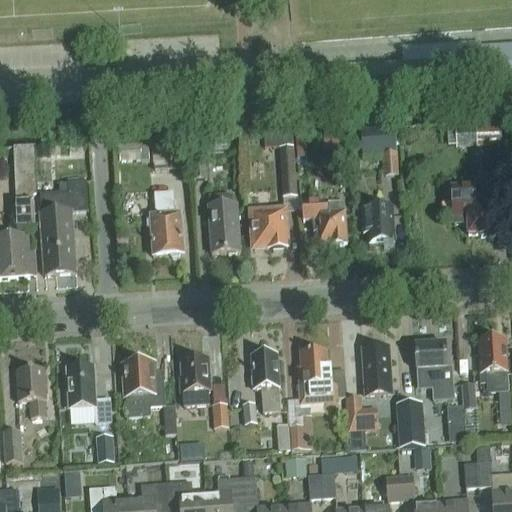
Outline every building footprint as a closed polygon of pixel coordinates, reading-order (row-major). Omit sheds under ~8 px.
[(257,48),(258,57),(268,57),(267,47),(257,48)] [(482,90),(511,87),(511,47),(480,50),(480,63),(459,65),(461,88),(482,86),(482,90)] [(461,88),(459,65),(459,64),(357,71),(321,74),(323,105),(370,102),(369,97),(384,96),(384,100),(461,95),(461,88)] [(501,147),(500,126),(456,128),(457,149),(501,147)] [(394,156),(392,131),(359,133),(361,158),(394,156)] [(410,148),(418,141),(410,131),(401,138),(410,148)] [(346,136),(322,137),(322,150),(347,149),(346,136)] [(291,137),(265,139),(266,152),(278,151),(281,199),(288,198),(296,198),(291,137)] [(181,147),(184,147),(183,141),(172,142),(172,144),(152,146),(154,173),(183,171),(181,147)] [(200,143),(192,143),(192,152),(200,151),(200,143)] [(148,146),(118,149),(120,165),(149,163),(148,146)] [(18,233),(35,232),(34,151),(13,153),(18,233)] [(204,154),(191,155),(193,184),(206,183),(204,154)] [(72,216),(86,215),(84,186),(68,187),(69,196),(42,198),(43,217),(40,218),(44,280),(76,278),(72,216)] [(495,239),(498,239),(496,205),(476,206),(475,191),(452,192),(454,221),(467,221),(468,240),(479,239),(479,240),(482,240),(482,242),(496,241),(495,239)] [(150,233),(152,261),(170,260),(172,262),(179,262),(180,259),(183,259),(180,217),(174,218),(172,198),(154,200),(156,219),(149,219),(149,221),(147,223),(147,230),(150,233)] [(207,211),(210,258),(240,256),(237,209),(233,210),(232,199),(208,201),(209,211),(207,211)] [(319,250),(348,248),(345,217),(343,217),(342,206),(302,209),(303,227),(313,226),(314,238),(318,238),(319,250)] [(370,249),(395,247),(392,212),(364,214),(362,216),(364,240),(369,239),(370,249)] [(128,227),(127,215),(118,216),(119,227),(128,227)] [(284,251),(287,251),(284,216),(251,219),(254,253),(273,252),(273,256),(284,255),(284,251)] [(0,283),(38,281),(37,258),(30,258),(29,238),(0,240),(0,283)] [(488,397),(507,396),(505,346),(498,346),(498,344),(480,345),(482,378),(487,378),(488,397)] [(431,346),(413,347),(414,361),(417,361),(417,375),(418,375),(418,379),(419,379),(420,393),(433,392),(434,406),(455,405),(453,371),(448,372),(447,348),(431,348),(431,346)] [(366,401),(391,399),(388,350),(363,352),(366,401)] [(297,371),(299,404),(332,401),(342,401),(340,373),(328,374),(326,355),(299,357),(301,370),(297,371)] [(263,418),(281,417),(277,358),(265,359),(265,356),(255,357),(255,359),(252,360),(254,395),(262,394),(263,418)] [(182,382),(180,382),(181,397),(183,397),(184,411),(208,409),(207,396),(211,396),(208,363),(181,366),(182,382)] [(149,413),(165,412),(163,375),(155,376),(154,367),(142,368),(139,365),(130,366),(128,369),(125,369),(126,388),(122,388),(122,400),(125,400),(127,424),(150,422),(149,413)] [(96,428),(112,427),(111,403),(96,404),(94,370),(68,372),(70,413),(95,412),(96,428)] [(32,422),(48,422),(46,405),(47,405),(46,373),(17,375),(19,407),(30,406),(32,422)] [(463,412),(476,411),(475,387),(462,388),(463,412)] [(348,437),(377,436),(376,412),(361,413),(360,401),(346,402),(348,437)] [(421,408),(399,409),(401,451),(424,450),(421,408)] [(228,433),(226,409),(212,410),(214,434),(228,433)] [(255,429),(254,409),(243,410),(245,430),(255,429)] [(175,411),(164,412),(166,440),(165,440),(166,462),(178,461),(175,411)] [(310,422),(301,423),(301,432),(290,433),(292,455),(312,453),(310,422)] [(277,428),(278,454),(279,455),(291,454),(289,428),(277,428)] [(463,433),(451,434),(451,444),(464,443),(463,433)] [(24,468),(22,435),(4,436),(6,469),(24,468)] [(350,456),(366,455),(365,437),(349,438),(350,456)] [(112,442),(96,443),(97,456),(113,455),(112,442)] [(476,452),(478,469),(479,492),(492,492),(489,451),(476,452)] [(321,463),(322,479),(333,478),(332,462),(321,463)] [(285,465),(286,482),(306,481),(305,464),(285,465)] [(249,481),(254,481),(253,465),(244,466),(245,481),(249,481)] [(466,493),(479,492),(478,469),(464,469),(466,493)] [(79,477),(64,478),(64,491),(80,490),(79,477)] [(321,480),(322,505),(335,504),(334,479),(321,480)] [(309,506),(322,505),(321,480),(308,481),(309,506)] [(400,482),(402,507),(414,506),(412,481),(400,482)] [(242,483),(244,510),(257,509),(255,482),(242,483)] [(388,507),(402,507),(400,482),(387,483),(388,507)] [(231,511),(244,510),(242,483),(216,485),(217,498),(204,499),(205,511),(231,511)] [(205,511),(204,499),(192,500),(190,487),(165,489),(166,511),(205,511)] [(166,511),(165,489),(140,490),(141,503),(129,504),(129,511),(166,511)] [(129,511),(129,504),(116,505),(115,492),(89,494),(90,511),(129,511)] [(492,511),(511,511),(511,494),(492,496),(492,511)] [(20,511),(19,495),(0,495),(0,511),(20,511)] [(59,511),(58,501),(37,503),(37,511),(59,511)]
